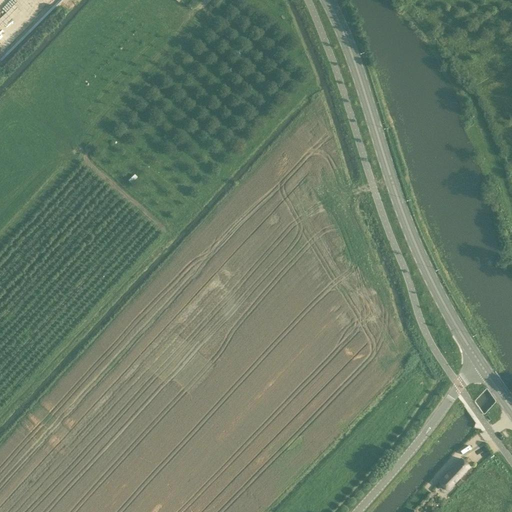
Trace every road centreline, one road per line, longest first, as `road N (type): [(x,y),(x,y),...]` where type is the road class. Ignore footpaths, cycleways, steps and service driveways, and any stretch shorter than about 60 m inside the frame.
road 1 (secondary): [(478,363),(419,257),(327,0)]
road 2 (unclassified): [(478,363),(360,511)]
